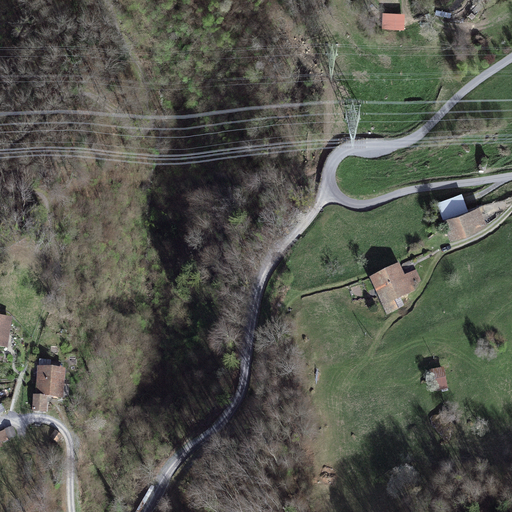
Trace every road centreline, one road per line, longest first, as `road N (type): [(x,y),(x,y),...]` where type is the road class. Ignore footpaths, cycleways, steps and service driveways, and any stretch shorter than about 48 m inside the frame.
road 1 (track): [(148,507),(235,425),(253,399),(265,343),(291,302),(449,248)]
road 2 (unclassified): [(333,194),(327,175),(334,156),(357,145),(411,140),(511,57)]
road 3 (unclassified): [(333,194),(366,204),(511,175)]
road 4 (motorway): [(357,0),(511,50)]
road 5 (track): [(369,356),(449,248)]
